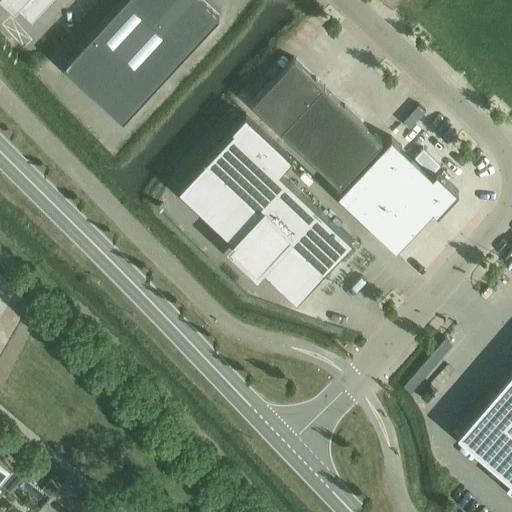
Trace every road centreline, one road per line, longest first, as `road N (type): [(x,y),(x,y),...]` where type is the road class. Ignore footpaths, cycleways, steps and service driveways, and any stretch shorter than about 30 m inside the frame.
road 1 (unclassified): [(287,446),(503,212),(510,190),(503,146),(347,0)]
road 2 (secondary): [(287,446),(0,152)]
